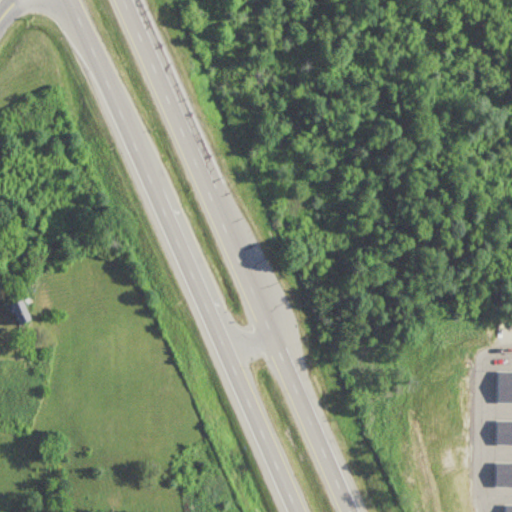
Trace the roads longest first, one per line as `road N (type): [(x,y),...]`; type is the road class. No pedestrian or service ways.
road 1 (trunk): [(347,511),(121,0)]
road 2 (trunk): [(69,0),(294,511)]
